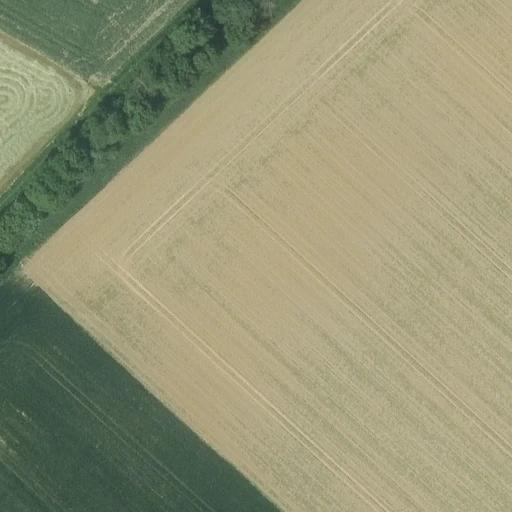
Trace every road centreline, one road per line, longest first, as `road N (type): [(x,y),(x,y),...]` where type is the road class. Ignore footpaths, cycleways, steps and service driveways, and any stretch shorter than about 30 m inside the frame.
road 1 (track): [(0,300),(310,0)]
road 2 (track): [(218,0),(0,219)]
